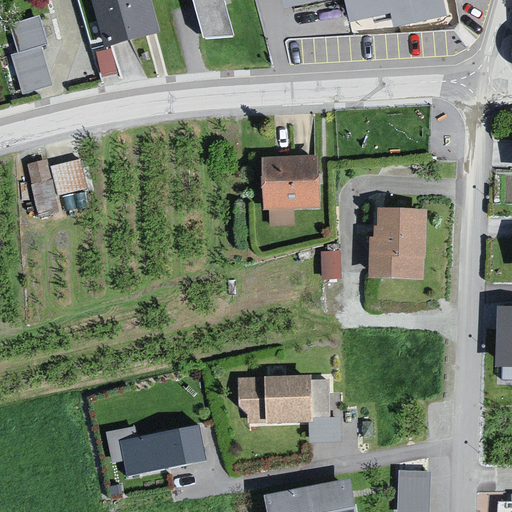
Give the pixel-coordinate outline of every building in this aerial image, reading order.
[(142,0),(83,0),(98,51),(152,36),(142,0)] [(213,0),(179,0),(192,44),(226,44),(213,0)] [(285,0),(288,14),(348,1),(355,30),(396,21),(399,34),(452,22),(446,0),(285,0)] [(10,20),(23,90),(53,84),(40,14),(10,20)] [(60,192),(88,185),(80,155),(52,162),(60,192)] [(48,156),(27,161),(38,208),(58,203),(48,156)] [(322,211),(321,161),(266,162),(267,212),(322,211)] [(426,215),(382,214),(381,244),(376,244),(374,280),(424,282),(426,215)] [(511,306),(498,305),(496,365),(511,365),(511,306)] [(313,379),(243,382),(244,410),(251,416),(252,423),(272,422),(272,426),(311,424),(311,421),(331,420),(329,383),(313,384),(313,379)] [(136,429),(108,434),(114,466),(128,463),(131,478),(210,464),(204,429),(139,441),(136,429)] [(430,511),(432,475),(402,474),(400,511),(430,511)] [(355,511),(351,485),(270,500),(271,511),(355,511)]
